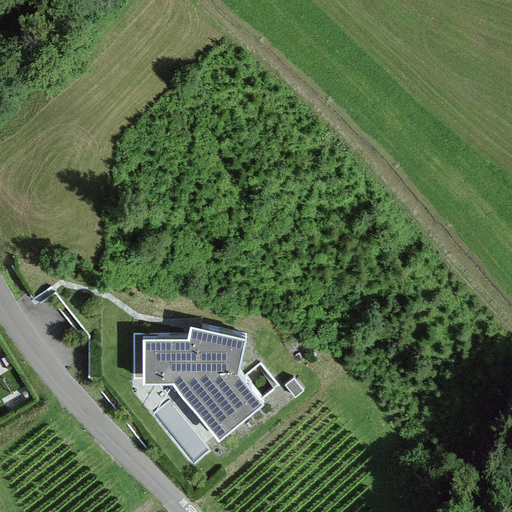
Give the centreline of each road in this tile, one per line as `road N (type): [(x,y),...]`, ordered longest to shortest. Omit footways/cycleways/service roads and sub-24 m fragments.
road 1 (track): [(511,322),(358,154),(196,0)]
road 2 (unclassified): [(0,303),(76,405),(178,511)]
